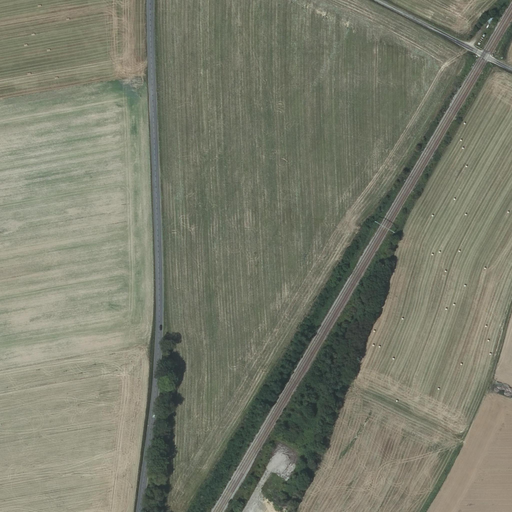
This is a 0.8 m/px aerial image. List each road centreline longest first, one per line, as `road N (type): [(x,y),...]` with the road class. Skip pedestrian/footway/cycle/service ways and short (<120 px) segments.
road 1 (tertiary): [(150,0),(159,325),(137,511)]
road 2 (unclassified): [(377,0),(511,68)]
